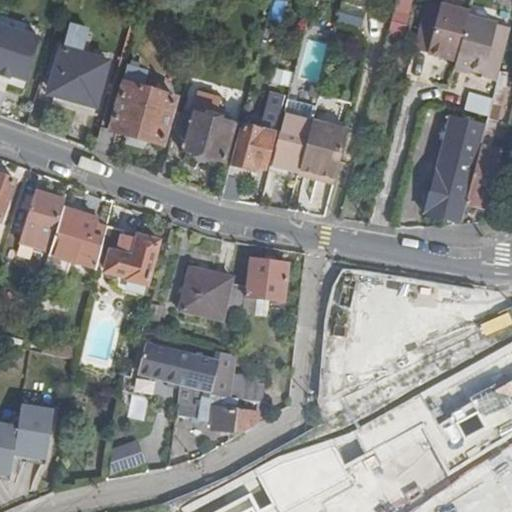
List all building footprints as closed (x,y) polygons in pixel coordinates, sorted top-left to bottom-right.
[(481,78),(497,82),(500,72),(511,29),(468,18),(469,13),(426,2),(414,50),(457,61),(455,66),(482,73),(481,78)] [(338,7),(337,26),(361,28),(363,8),(338,7)] [(0,14),(0,25),(24,33),(27,24),(0,14)] [(24,33),(0,25),(0,73),(26,82),(40,39),(24,33)] [(62,68),(54,97),(96,109),(109,62),(75,53),(66,50),(60,48),(55,66),(62,68)] [(47,95),(54,97),(62,68),(55,66),(47,95)] [(162,146),(177,99),(147,90),(149,84),(144,82),(147,73),(129,68),(111,131),(101,128),(94,152),(109,158),(116,133),(162,146)] [(500,72),(497,82),(492,101),(488,118),(486,127),(466,204),(486,209),(501,152),(490,149),(502,107),(505,90),(506,87),(507,73),(500,72)] [(26,82),(0,73),(0,80),(24,88),(26,82)] [(465,112),(488,118),(492,101),(470,95),(465,112)] [(315,109),(287,101),(270,167),(298,174),(299,171),(311,123),(315,109)] [(222,163),(232,124),(229,123),(231,116),(195,106),(193,113),(190,112),(189,115),(177,112),(169,139),(181,142),(179,151),(222,163)] [(466,204),(486,127),(449,117),(424,214),(461,224),(466,204)] [(258,130),(241,126),(232,165),(230,165),(221,200),(237,202),(245,169),(250,170),(251,165),(264,169),(274,127),(260,123),(258,130)] [(299,171),(334,180),(347,132),(311,123),(299,171)] [(0,223),(0,224),(16,182),(0,175),(0,223)] [(51,251),(63,209),(65,202),(35,193),(20,242),(51,251)] [(51,251),(45,271),(65,276),(69,261),(97,269),(100,254),(103,241),(92,238),(96,224),(97,220),(63,209),(51,251)] [(92,238),(103,241),(107,227),(96,224),(92,238)] [(119,286),(122,292),(140,297),(146,293),(158,242),(139,237),(138,241),(123,237),(124,231),(107,227),(103,241),(100,254),(101,254),(111,257),(107,274),(121,278),(119,286)] [(249,260),(245,288),(242,313),(266,316),(268,300),(283,302),(288,265),(249,260)] [(225,309),(230,284),(232,279),(190,269),(179,311),(222,321),(225,309)] [(403,291),(356,283),(353,298),(346,296),(343,314),(350,315),(347,330),(380,336),(383,320),(402,323),(403,291)] [(245,288),(230,284),(225,309),(239,312),(245,288)] [(406,328),(412,328),(442,328),(443,290),(407,290),(406,327),(406,328)] [(479,304),(486,319),(511,307),(511,303),(508,295),(504,293),(479,304)] [(484,334),(510,323),(505,312),(479,323),(484,334)] [(415,353),(412,328),(406,328),(406,327),(402,326),(401,361),(415,353)] [(211,395),(231,398),(234,375),(237,355),(219,352),(218,361),(146,343),(137,375),(180,386),(204,394),(211,395)] [(278,458),(187,510),(187,511),(410,511),(492,455),(511,444),(511,343),(335,444),(278,458)] [(241,400),(241,397),(262,400),(266,379),(245,375),(245,376),(234,375),(231,398),(238,399),(241,400)] [(213,422),(213,429),(243,433),(256,425),(258,414),(237,411),(238,399),(231,398),(211,395),(204,394),(180,386),(180,390),(176,416),(199,419),(199,420),(213,422)] [(260,403),(258,414),(256,425),(268,419),(269,404),(260,403)] [(146,464),(139,443),(113,451),(113,474),(120,472),(146,464)] [(0,482),(20,485),(24,453),(0,449),(0,482)]
